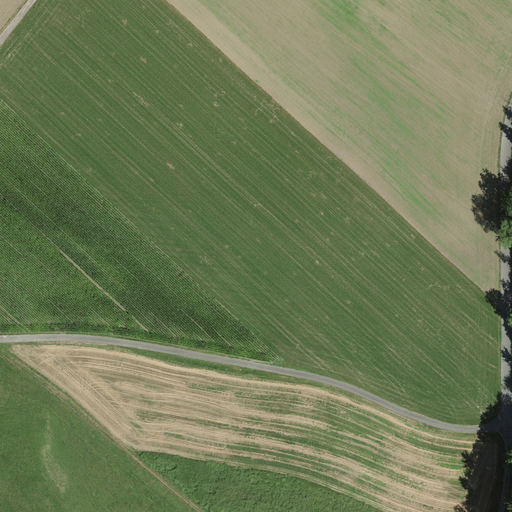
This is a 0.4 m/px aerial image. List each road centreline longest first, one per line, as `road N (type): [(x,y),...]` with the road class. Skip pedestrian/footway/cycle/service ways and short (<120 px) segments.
road 1 (track): [(508,425),(448,426),(325,379),(137,345),(0,339)]
road 2 (unclassified): [(511,109),(502,212),(502,412),(511,426)]
